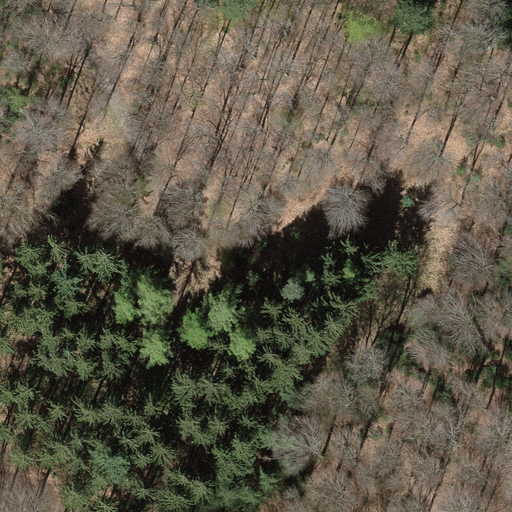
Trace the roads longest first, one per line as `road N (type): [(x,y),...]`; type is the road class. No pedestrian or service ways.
road 1 (track): [(63,0),(142,154),(171,231),(182,395),(162,511)]
road 2 (track): [(0,154),(72,288),(92,352),(95,445),(83,511)]
